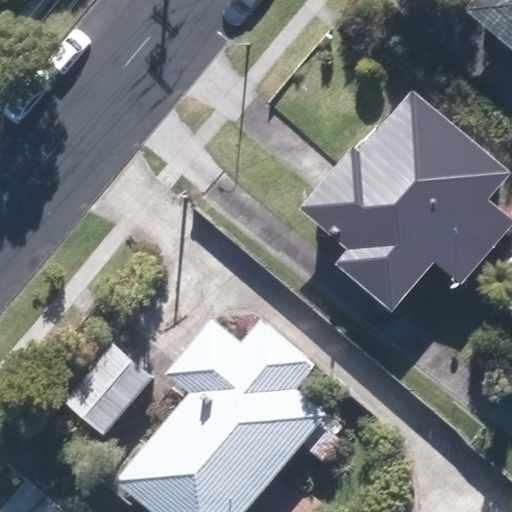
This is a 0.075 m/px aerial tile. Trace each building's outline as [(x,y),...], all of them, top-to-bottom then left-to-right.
[(511,0),(473,0),(454,25),(511,72),(511,0)] [(510,183),(406,94),(295,222),(338,260),(325,275),(383,325),(427,274),(454,297),(511,232),(486,211),(510,183)] [(106,487),(135,511),(246,511),(323,425),(291,397),(309,377),(256,330),(238,351),(208,324),(157,383),(180,403),(106,487)] [(111,344),(57,411),(97,443),(151,376),(111,344)] [(65,511),(42,491),(23,511),(65,511)]
